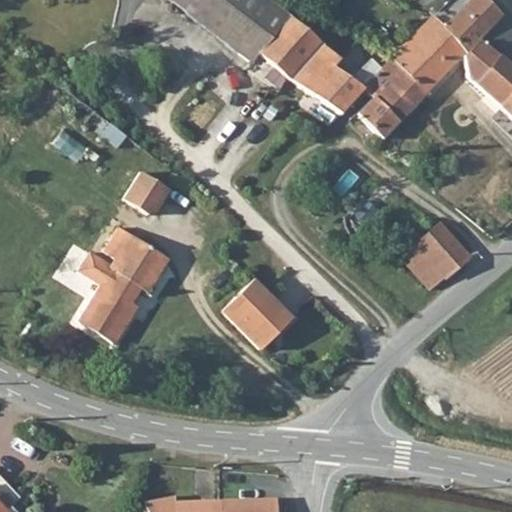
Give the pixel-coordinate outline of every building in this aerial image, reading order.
[(189,0),(188,0),(171,0),(251,66),(259,57),(228,29),(201,11),(189,0)] [(290,19),(266,0),(188,0),(189,0),(201,11),(228,29),(259,57),(290,19)] [(484,1),(484,0),(474,0),(444,31),(434,20),(391,62),(426,98),(461,60),(500,18),(484,1)] [(511,21),(504,13),(500,18),(461,60),(466,81),(500,112),(511,98),(511,21)] [(352,84),(349,81),(335,69),(341,63),(322,47),(326,42),(319,36),(315,41),(290,19),(259,57),(291,85),(340,119),(363,94),(352,84)] [(356,69),(344,59),(341,63),(335,69),(349,81),(356,69)] [(383,144),(426,98),(391,62),(381,72),(371,64),(352,84),(363,94),(371,101),(356,116),(383,144)] [(511,98),(500,112),(511,123),(511,98)] [(143,171),(124,200),(153,220),(173,192),(143,171)] [(430,293),(470,260),(439,227),(401,260),(430,293)] [(104,270),(134,291),(142,296),(166,262),(116,228),(100,251),(111,259),(104,270)] [(126,303),(134,291),(104,270),(71,318),(107,342),(131,306),(126,303)] [(261,353),(291,319),(254,281),(221,314),(261,353)] [(118,475),(124,457),(111,453),(105,471),(118,475)] [(0,511),(4,511),(18,500),(0,480),(0,511)] [(145,508),(146,511),(219,511),(219,503),(174,504),(174,497),(143,503),(145,508)] [(273,511),(273,502),(219,503),(219,511),(273,511)]
